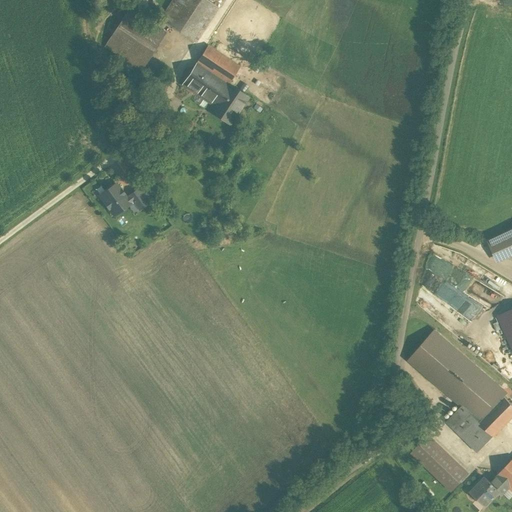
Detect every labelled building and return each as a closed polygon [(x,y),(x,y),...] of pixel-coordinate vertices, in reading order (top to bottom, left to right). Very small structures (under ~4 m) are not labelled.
[(147,0),(137,0),(138,11),(149,10),(147,0)] [(216,13),(196,0),(183,0),(168,24),(197,43),(216,13)] [(166,33),(130,9),(105,47),(141,71),(166,33)] [(214,106),(229,83),(230,83),(229,83),(239,67),(240,67),(233,63),(226,57),(208,45),(208,46),(198,62),(197,62),(196,63),(197,63),(183,84),(182,85),(183,86),(183,85),(211,104),(212,105),(214,106)] [(123,80),(113,82),(115,96),(126,95),(123,80)] [(229,83),(214,106),(224,114),(222,117),(230,123),(232,119),(233,120),(234,118),(249,96),(229,83)] [(127,97),(121,98),(123,110),(129,109),(127,97)] [(131,203),(127,199),(124,194),(125,194),(124,193),(124,194),(121,191),(122,190),(121,190),(117,184),(116,184),(115,184),(101,195),(100,195),(101,196),(105,202),(104,203),(105,203),(109,208),(109,209),(110,208),(114,214),(115,215),(115,214),(130,204),(131,203)] [(127,199),(131,203),(134,201),(140,209),(154,199),(144,186),(130,195),(130,197),(127,199)] [(511,228),(488,240),(498,260),(511,253),(511,228)] [(511,308),(498,315),(511,346),(511,308)] [(507,394),(434,331),(409,360),(462,406),(482,422),(503,399),(507,394)] [(462,406),(446,421),(477,452),(511,416),(511,405),(503,399),(482,422),(462,406)] [(468,474),(429,436),(413,453),(452,490),(468,474)] [(511,460),(497,475),(498,476),(509,486),(511,489),(511,460)] [(499,491),(498,491),(501,494),(509,486),(498,476),(491,483),(499,491)] [(470,492),(484,506),(498,491),(499,491),(491,483),(485,477),(470,492)]
